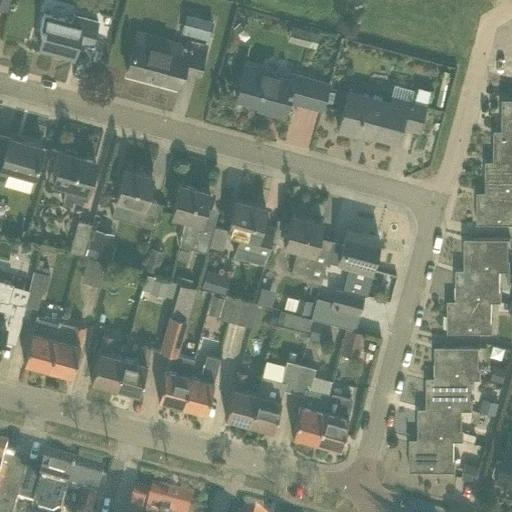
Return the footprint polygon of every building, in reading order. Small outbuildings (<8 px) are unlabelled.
[(74,21),(44,13),(39,29),(43,30),(39,47),(73,56),(77,39),(91,43),(98,19),(76,13),(74,21)] [(208,39),(213,20),(185,13),(180,32),(208,39)] [(307,46),(312,30),(291,24),(287,40),(307,46)] [(198,74),(205,49),(183,43),(181,52),(134,40),(126,70),(178,85),(183,69),(198,74)] [(260,74),(243,69),(236,96),(258,102),(257,106),(283,114),(288,99),(321,107),(320,110),(321,110),(329,82),(291,72),(290,79),(261,71),(260,74)] [(418,129),(425,104),(411,100),(406,99),(403,107),(348,92),(337,128),(370,137),(371,133),(396,140),(400,125),(418,129)] [(511,97),(511,102),(502,102),(502,129),(511,128),(511,97)] [(511,128),(502,129),(502,133),(494,133),(494,159),(511,159),(511,128)] [(33,175),(42,144),(9,134),(3,154),(0,152),(0,181),(2,182),(6,167),(33,175)] [(83,202),(95,158),(61,149),(53,180),(68,184),(62,201),(71,204),(73,199),(83,202)] [(511,159),(494,159),(494,164),(486,164),(486,190),(511,190),(511,159)] [(152,226),(158,200),(146,197),(152,174),(124,166),(115,197),(130,201),(126,219),(152,226)] [(206,251),(213,225),(201,222),(209,189),(180,181),(171,214),(185,218),(179,243),(206,251)] [(511,190),(486,190),(486,195),(477,195),(477,222),(511,222),(511,190)] [(264,262),(272,233),(259,229),(265,205),(236,197),(227,230),(239,233),(233,254),(264,262)] [(320,281),(328,251),(314,247),(322,220),(292,212),(283,244),(295,247),(289,273),(320,281)] [(83,254),(92,223),(78,219),(69,250),(83,254)] [(368,267),(370,267),(379,235),(346,227),(338,259),(353,263),(368,267)] [(508,258),(508,237),(473,236),(473,241),(464,241),(464,268),(500,268),(502,268),(510,268),(511,258),(508,258)] [(85,251),(110,258),(114,243),(111,243),(92,238),(89,237),(85,251)] [(162,260),(161,259),(147,255),(143,266),(157,271),(162,260)] [(104,286),(111,262),(99,259),(93,283),(104,286)] [(225,290),(230,273),(207,266),(202,283),(225,290)] [(500,289),(500,268),(464,268),(464,272),(456,272),(456,299),(491,299),(502,299),(502,289),(500,289)] [(46,289),(50,273),(34,269),(33,275),(34,275),(28,297),(26,305),(36,308),(41,288),(46,289)] [(169,282),(153,278),(149,290),(149,291),(165,295),(174,297),(179,281),(175,281),(170,279),(169,282)] [(179,281),(170,310),(171,310),(187,315),(190,306),(195,286),(180,282),(179,281)] [(363,293),(361,293),(346,289),(336,286),(331,305),(358,312),(363,293)] [(284,306),(309,311),(312,298),(286,293),(284,306)] [(220,316),(220,318),(228,320),(235,296),(226,294),(220,316)] [(15,343),(26,305),(12,300),(0,296),(0,344),(2,339),(15,343)] [(235,296),(228,320),(239,323),(251,326),(255,311),(257,302),(246,299),(235,296)] [(493,331),(494,320),(491,320),(491,299),(456,299),(456,303),(448,303),(448,330),(493,331)] [(305,341),(311,317),(280,309),(276,325),(300,332),(299,334),(302,340),(305,341)] [(56,335),(60,319),(36,313),(23,360),(47,366),(56,335)] [(181,403),(190,373),(194,358),(179,354),(177,352),(186,318),(170,314),(169,313),(159,349),(170,352),(157,396),(181,403)] [(308,334),(308,336),(325,341),(330,322),(313,318),(308,334)] [(71,373),(84,326),(73,323),(69,338),(56,335),(47,366),(71,373)] [(357,358),(365,332),(347,327),(346,329),(344,336),(339,353),(357,358)] [(114,385),(122,354),(108,350),(112,334),(103,332),(90,378),(114,385)] [(138,391),(150,345),(141,343),(137,358),(122,354),(114,385),(138,391)] [(479,366),(479,344),(443,344),(443,349),(435,349),(435,377),(470,377),(481,377),(481,366),(479,366)] [(205,409),(218,363),(220,356),(206,353),(200,375),(190,373),(181,403),(205,409)] [(491,378),(502,382),(506,367),(495,364),(491,378)] [(248,421),(256,391),(242,387),(246,371),(237,368),(224,415),(248,421)] [(272,427),(285,380),(261,374),(256,391),(248,421),(272,427)] [(472,408),(472,397),(470,397),(470,377),(435,377),(435,380),(426,380),(426,408),(462,408),(472,408)] [(309,387),(304,385),(302,393),(292,433),(316,439),(328,392),(315,389),(309,387)] [(352,398),(350,398),(350,395),(332,391),(331,393),(328,392),(316,439),(339,446),(352,398)] [(483,397),(480,410),(495,414),(499,401),(483,397)] [(462,428),(462,408),(426,408),(426,411),(418,411),(418,438),(453,438),(464,438),(464,428),(462,428)] [(453,459),(453,438),(418,438),(418,442),(410,442),(410,469),(455,469),(456,459),(453,459)] [(511,440),(508,440),(503,459),(501,458),(497,459),(494,471),(496,474),(499,474),(497,479),(511,482),(511,440)] [(12,511),(17,500),(20,486),(5,482),(7,476),(0,474),(0,471),(7,448),(0,445),(0,511),(12,511)] [(67,490),(74,467),(46,458),(36,491),(20,486),(17,500),(32,504),(38,511),(39,511),(60,511),(66,490),(67,490)] [(465,461),(461,477),(475,481),(479,465),(465,461)] [(91,511),(102,475),(74,467),(67,490),(82,494),(77,511),(91,511)] [(187,511),(191,499),(152,489),(151,494),(135,490),(129,511),(187,511)] [(241,509),(253,511),(264,511),(267,503),(244,498),(241,509)]
